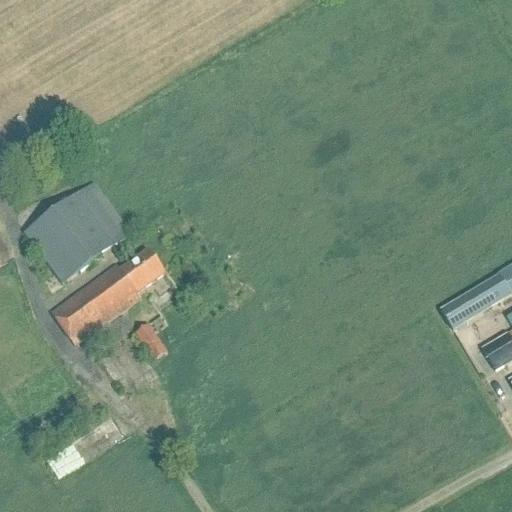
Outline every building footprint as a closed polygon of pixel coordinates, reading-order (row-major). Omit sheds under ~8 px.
[(93,186),(24,238),(62,289),(131,238),(93,186)] [(164,279),(147,255),(120,275),(117,271),(51,319),(74,350),(139,303),(136,299),(164,279)] [(511,271),(499,279),(511,301),(511,300),(511,271)] [(511,302),(511,301),(499,279),(440,316),(453,340),(511,304),(511,302)] [(157,327),(170,357),(183,352),(170,322),(157,327)] [(167,357),(149,329),(134,338),(153,367),(167,357)] [(511,344),(509,339),(482,354),(493,377),(511,366),(511,344)]
